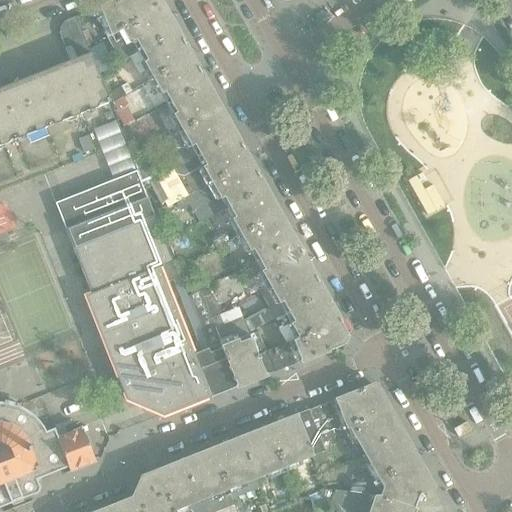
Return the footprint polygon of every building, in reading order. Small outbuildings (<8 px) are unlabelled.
[(176,31),(161,4),(158,0),(118,0),(98,8),(101,15),(110,36),(106,39),(119,63),(128,58),(176,31)] [(77,116),(109,103),(96,71),(90,56),(86,45),(81,33),(75,17),(70,19),(65,21),(62,24),(60,29),(59,33),(60,38),(69,61),(67,65),(62,67),(59,65),(0,88),(0,149),(1,149),(4,148),(5,144),(28,135),(32,137),(39,134),(41,130),(64,121),(68,123),(75,120),(77,116)] [(91,43),(87,31),(81,33),(86,45),(91,43)] [(205,83),(176,31),(128,58),(138,76),(147,70),(161,95),(164,93),(169,103),(205,83)] [(104,68),(98,53),(90,56),(96,71),(104,68)] [(234,136),(220,110),(205,83),(169,103),(175,113),(172,115),(181,131),(154,146),(169,172),(171,170),(234,136)] [(111,103),(131,91),(126,84),(107,95),(111,103)] [(113,119),(110,112),(103,114),(106,121),(113,119)] [(132,137),(127,127),(119,131),(124,141),(132,137)] [(94,150),(88,136),(77,141),(83,155),(94,150)] [(248,161),(248,159),(236,138),(234,136),(171,170),(186,196),(176,202),(181,211),(189,206),(198,224),(228,207),(264,188),(248,161)] [(193,355),(164,283),(172,280),(177,278),(135,172),(54,204),(90,294),(84,296),(92,316),(96,314),(99,322),(95,323),(125,401),(162,417),(210,398),(193,355)] [(293,239),(264,188),(228,207),(234,218),(231,220),(240,235),(229,242),(225,244),(230,252),(244,243),(249,251),(252,250),(257,259),(293,239)] [(225,244),(229,242),(225,234),(211,242),(215,250),(225,244)] [(323,292),(293,239),(257,259),(258,260),(244,268),(250,279),(261,273),(269,288),(259,293),(269,311),(273,319),(287,312),(323,292)] [(270,362),(266,352),(258,331),(248,335),(248,334),(273,319),(269,311),(266,313),(264,309),(243,321),(238,310),(222,316),(207,288),(188,297),(188,298),(180,301),(201,352),(193,355),(210,398),(290,366),(286,355),(270,362)] [(347,335),(337,317),(323,292),(287,312),(293,322),(289,324),(298,339),(266,352),(270,362),(286,355),(290,366),(343,345),(347,335)] [(401,432),(387,406),(377,388),(370,386),(334,400),(340,415),(345,428),(345,430),(348,428),(363,454),(401,432)] [(69,472),(94,463),(94,462),(80,428),(66,434),(57,437),(55,432),(53,429),(45,432),(43,429),(44,429),(44,427),(43,428),(37,421),(33,416),(34,415),(33,415),(32,416),(25,410),(21,408),(19,407),(20,406),(18,406),(19,405),(3,401),(4,399),(2,399),(2,401),(0,401),(0,507),(1,507),(30,496),(37,493),(39,488),(36,480),(44,477),(60,470),(67,467),(69,472)] [(320,444),(307,411),(294,416),(311,457),(323,452),(320,444)] [(311,457),(294,416),(238,438),(255,479),(282,469),(291,465),(311,457)] [(432,487),(401,432),(363,454),(382,488),(379,495),(413,508),(418,495),(432,487)] [(235,487),(255,479),(238,438),(183,460),(200,501),(228,490),(230,497),(236,511),(250,511),(249,508),(244,510),(235,487)] [(200,501),(183,460),(140,477),(131,498),(137,502),(140,511),(182,511),(181,508),(200,501)] [(367,487),(366,481),(366,475),(356,476),(357,488),(367,487)] [(414,511),(415,509),(413,508),(379,495),(373,496),(345,493),(335,511),(414,511)] [(140,511),(137,502),(131,498),(95,511),(140,511)]
